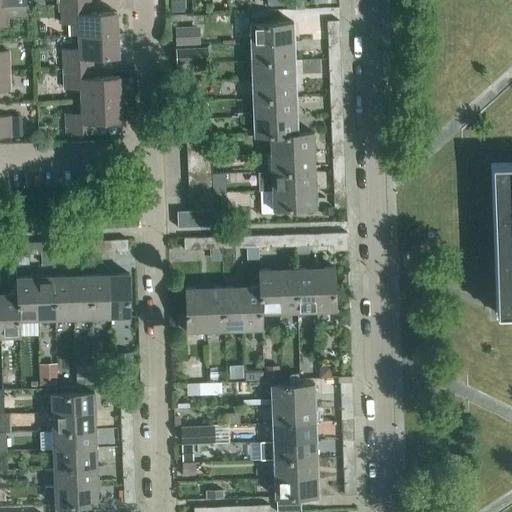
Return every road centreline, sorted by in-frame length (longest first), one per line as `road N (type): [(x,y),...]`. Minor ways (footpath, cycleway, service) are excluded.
road 1 (residential): [(387,511),(369,0)]
road 2 (residential): [(161,511),(148,147)]
road 3 (residential): [(148,147),(0,153)]
road 4 (residential): [(148,147),(143,0)]
